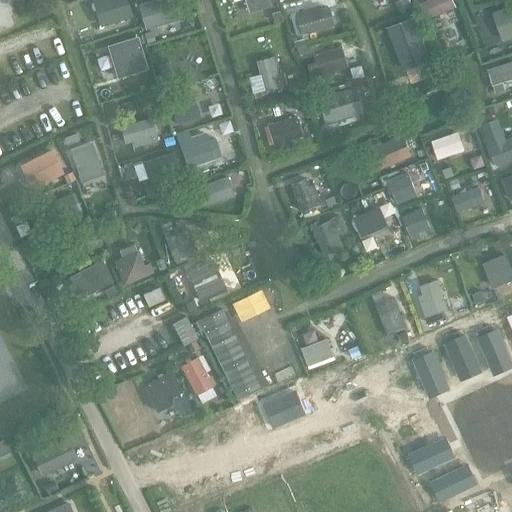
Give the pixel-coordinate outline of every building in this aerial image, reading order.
[(103,25),(131,16),(125,0),(99,0),(95,1),(103,25)] [(160,0),(140,6),(146,28),(176,19),(169,0),(160,0)] [(245,0),(249,12),(270,5),(268,0),(245,0)] [(408,0),(403,0),(397,3),(401,13),(412,7),(408,0)] [(452,0),(429,0),(419,5),(426,20),(455,7),(452,0)] [(511,38),(511,6),(493,13),(503,42),(511,38)] [(319,8),(290,15),(295,35),(332,25),(328,9),(320,11),(319,8)] [(280,12),(271,14),(275,24),(283,22),(280,12)] [(152,32),(144,35),(147,44),(155,42),(152,32)] [(123,66),(138,62),(132,41),(102,49),(106,65),(121,60),(123,66)] [(305,45),(296,48),(299,55),(307,52),(305,45)] [(311,78),(338,70),(332,49),(314,54),(316,63),(307,65),(311,78)] [(278,90),(282,89),(274,57),(256,62),(263,91),(277,88),(278,90)] [(474,87),(462,61),(446,68),(459,95),(474,87)] [(502,82),(511,79),(511,62),(489,69),(496,92),(504,89),(502,82)] [(166,64),(158,66),(162,79),(170,76),(166,64)] [(298,83),(289,85),(292,94),(301,91),(298,83)] [(324,122),(360,112),(353,90),(318,100),(324,122)] [(197,119),(188,91),(170,97),(178,124),(197,119)] [(435,120),(451,113),(442,91),(426,97),(435,120)] [(302,97),(294,99),(298,112),(305,109),(302,97)] [(507,120),(501,103),(476,112),(483,129),(507,120)] [(267,126),(273,145),(302,137),(296,117),(267,126)] [(134,148),(157,142),(152,119),(120,127),(124,144),(133,141),(134,148)] [(76,133),(64,139),(67,146),(79,140),(76,133)] [(438,158),(463,149),(458,133),(433,142),(438,158)] [(188,140),(186,134),(178,137),(187,167),(220,156),(215,139),(205,142),(203,135),(188,140)] [(172,137),(163,140),(166,148),(174,145),(172,137)] [(381,167),(410,154),(403,137),(374,149),(381,167)] [(495,166),(511,159),(511,138),(488,147),(495,166)] [(69,151),(81,183),(101,175),(88,143),(69,151)] [(51,149),(18,166),(31,190),(64,174),(51,149)] [(142,164),(148,179),(162,174),(164,182),(180,177),(172,154),(142,164)] [(337,188),(364,177),(357,159),(330,170),(337,188)] [(451,168),(442,171),(445,180),(454,176),(451,168)] [(72,172),(63,176),(67,183),(75,179),(72,172)] [(398,203),(417,196),(407,173),(389,180),(398,203)] [(509,198),(511,196),(511,175),(502,179),(509,198)] [(233,196),(227,178),(204,186),(202,181),(190,186),(197,208),(233,196)] [(310,185),(307,179),(291,186),(302,211),(322,203),(314,183),(310,185)] [(458,179),(449,182),(453,190),(461,187),(458,179)] [(153,187),(145,190),(148,198),(156,195),(153,187)] [(458,212),(483,203),(478,187),(452,196),(458,212)] [(81,217),(71,195),(38,210),(48,232),(81,217)] [(333,197),(325,200),(329,208),(337,204),(333,197)] [(379,207),(354,219),(362,237),(387,225),(379,207)] [(417,237),(416,233),(429,228),(422,209),(401,217),(410,240),(417,237)] [(335,234),(346,230),(340,218),(323,226),(320,220),(310,225),(324,255),(341,247),(335,234)] [(61,264),(99,243),(89,224),(50,245),(61,264)] [(196,252),(187,231),(168,239),(178,263),(187,259),(186,256),(196,252)] [(140,245),(114,254),(124,283),(150,275),(140,245)] [(493,286),(511,278),(511,272),(505,256),(484,264),(493,286)] [(225,290),(212,261),(188,272),(201,301),(225,290)] [(81,297),(110,281),(100,262),(71,278),(81,297)] [(425,316),(446,310),(437,281),(420,286),(423,295),(419,297),(425,316)] [(114,286),(104,291),(108,298),(118,293),(114,286)] [(159,287),(142,295),(148,307),(165,299),(159,287)] [(482,292),(473,295),(477,304),(485,301),(482,292)] [(386,335),(405,328),(394,298),(375,305),(386,335)] [(193,301),(185,304),(189,312),(197,309),(193,301)] [(222,309),(197,321),(236,400),(260,388),(253,374),(260,371),(235,321),(229,324),(222,309)] [(197,339),(186,317),(171,324),(183,347),(197,339)] [(448,338),(460,379),(482,373),(470,332),(448,338)] [(407,333),(400,336),(403,344),(411,340),(407,333)] [(309,367),(334,357),(326,339),(302,348),(309,367)] [(196,342),(188,346),(192,353),(200,349),(196,342)] [(417,352),(431,394),(454,387),(440,345),(417,352)] [(358,348),(350,352),(354,360),(362,356),(358,348)] [(195,396),(211,386),(205,373),(210,370),(202,355),(179,368),(195,396)] [(396,364),(374,373),(391,414),(413,405),(396,364)] [(153,404),(180,389),(172,372),(144,387),(153,404)] [(116,399),(133,432),(153,421),(135,388),(116,399)] [(296,389),(262,403),(272,427),(306,413),(296,389)] [(42,473),(74,458),(66,440),(34,456),(42,473)] [(4,442),(0,443),(0,454),(0,455),(8,451),(4,442)] [(54,481),(44,485),(48,494),(58,489),(54,481)]
